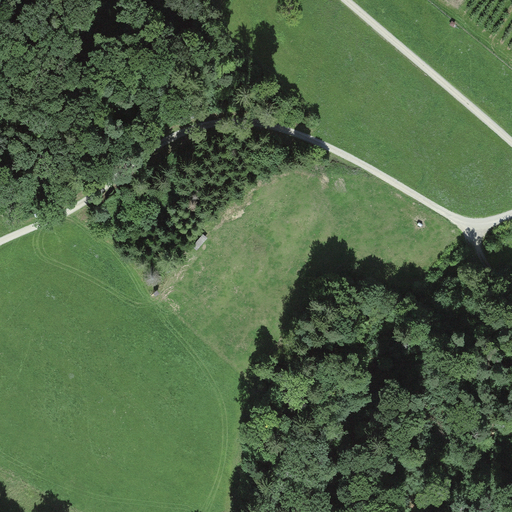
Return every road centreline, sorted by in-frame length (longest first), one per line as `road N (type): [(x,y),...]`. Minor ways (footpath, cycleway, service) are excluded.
road 1 (track): [(511,212),(472,227),(292,132),(224,121),(168,137),(90,199),(0,242)]
road 2 (track): [(353,0),(511,137)]
